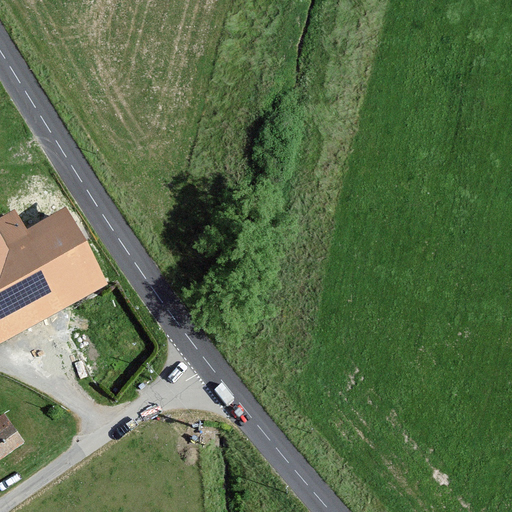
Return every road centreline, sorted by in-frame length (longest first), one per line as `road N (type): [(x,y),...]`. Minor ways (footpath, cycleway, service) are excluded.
road 1 (tertiary): [(0,34),(213,362)]
road 2 (residential): [(213,362),(0,507)]
road 3 (tertiary): [(213,362),(337,511)]
